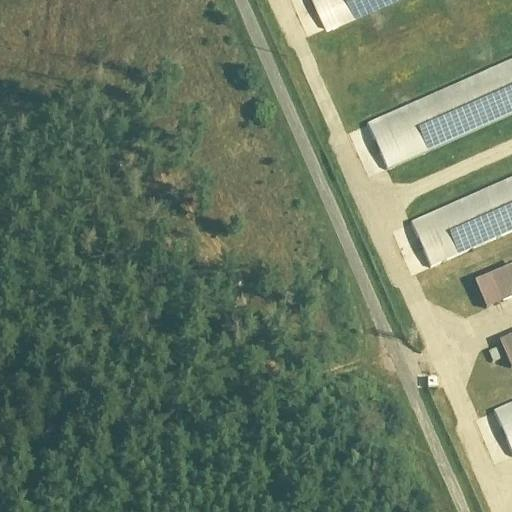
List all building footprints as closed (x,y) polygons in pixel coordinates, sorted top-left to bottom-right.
[(295,0),(307,28),(370,0),(295,0)] [(511,42),(353,112),(374,160),(511,99),(511,42)] [(511,162),(395,214),(416,261),(511,219),(511,162)] [(511,274),(476,287),(485,313),(511,302),(511,274)] [(511,341),(503,345),(511,371),(511,341)] [(511,389),(479,403),(500,451),(511,446),(511,389)]
